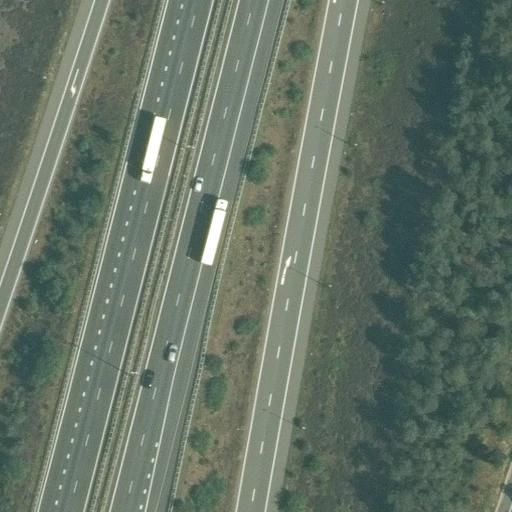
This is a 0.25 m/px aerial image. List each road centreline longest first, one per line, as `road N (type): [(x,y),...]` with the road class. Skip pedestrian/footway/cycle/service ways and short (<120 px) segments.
road 1 (motorway): [(197,0),(68,511)]
road 2 (motorway): [(134,511),(261,0)]
road 3 (motorway): [(253,511),(347,0)]
road 4 (motorway): [(95,0),(0,292)]
